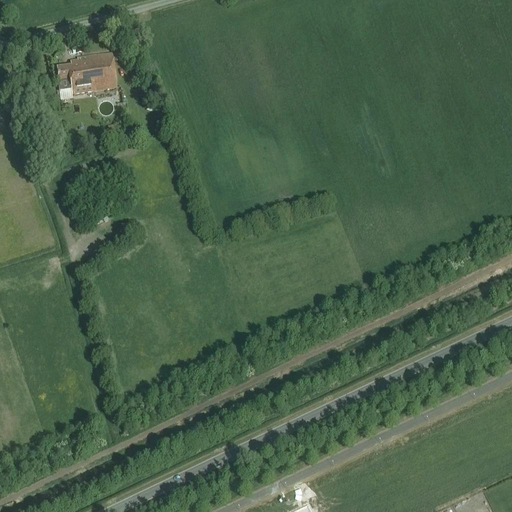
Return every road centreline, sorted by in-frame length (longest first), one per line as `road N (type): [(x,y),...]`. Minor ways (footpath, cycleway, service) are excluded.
road 1 (tertiary): [(511,322),(113,511)]
road 2 (residential): [(511,376),(225,511)]
road 3 (unclassified): [(0,45),(171,0)]
